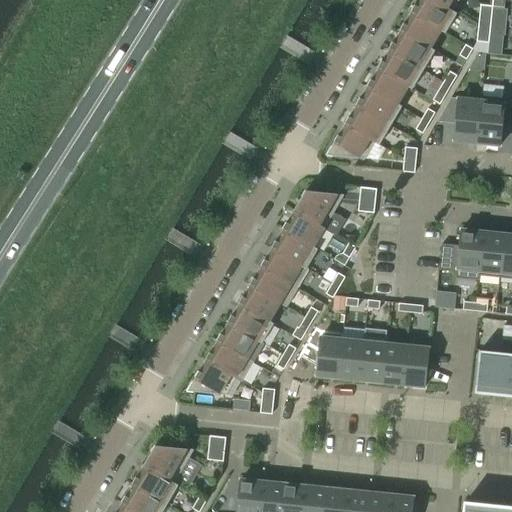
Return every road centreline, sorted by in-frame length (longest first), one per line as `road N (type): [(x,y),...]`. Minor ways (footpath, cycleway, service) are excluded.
road 1 (primary): [(160,0),(0,254)]
road 2 (residential): [(277,168),(129,415)]
road 3 (residential): [(293,432),(290,467),(511,490)]
road 4 (residential): [(511,416),(297,394),(293,432)]
road 5 (residential): [(374,0),(277,168)]
road 6 (residential): [(129,415),(293,432)]
road 7 (residential): [(277,168),(426,184)]
